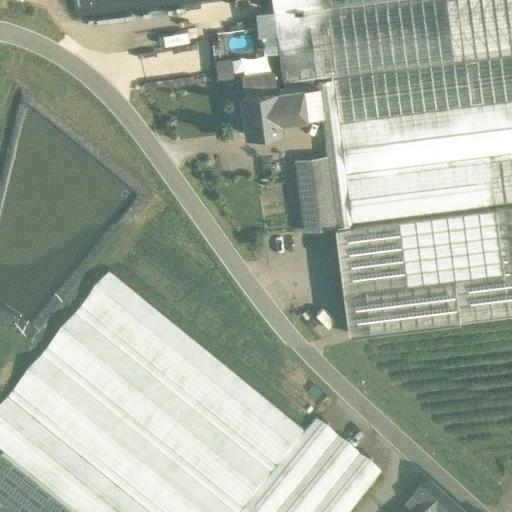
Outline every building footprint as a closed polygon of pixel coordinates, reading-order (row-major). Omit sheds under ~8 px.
[(511,0),(296,0),(297,11),(313,9),(343,225),(331,230),(337,334),(511,312),(511,0)] [(252,25),(213,30),(219,74),(226,73),(228,87),(268,82),(266,66),(238,70),(235,53),(255,50),(252,25)] [(139,50),(146,84),(200,73),(197,59),(191,60),(187,41),(139,50)] [(238,54),(239,67),(264,65),(263,52),(238,54)] [(297,86),(233,92),(236,134),(281,130),(280,122),(300,120),(297,86)] [(358,511),(379,486),(110,274),(0,412),(0,511),(358,511)] [(439,511),(421,495),(404,511),(439,511)]
